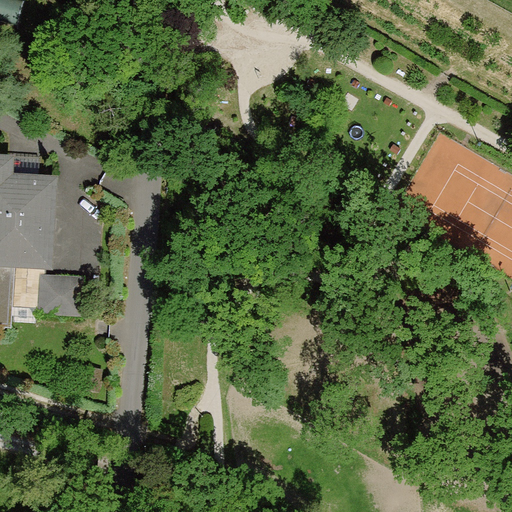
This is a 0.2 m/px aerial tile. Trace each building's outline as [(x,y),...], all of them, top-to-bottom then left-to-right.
[(0,0),(0,15),(23,20),(27,0),(0,0)] [(424,209),(458,209),(458,138),(424,138),(424,209)] [(14,162),(0,161),(0,328),(11,329),(15,271),(52,274),(57,183),(13,180),(14,162)] [(52,279),(42,278),(39,315),(82,317),(84,281),(52,279)] [(83,371),(80,390),(100,393),(102,373),(83,371)]
